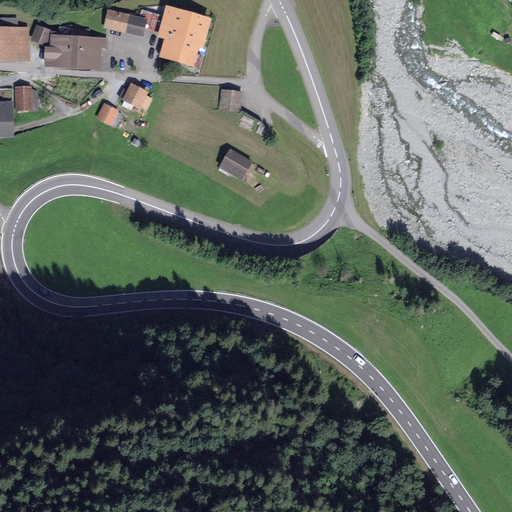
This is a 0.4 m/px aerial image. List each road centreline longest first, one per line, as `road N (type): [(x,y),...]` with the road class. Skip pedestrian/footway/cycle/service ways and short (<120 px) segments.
road 1 (primary): [(469,511),(362,368),(284,318),(194,299),(69,307),(42,301),(21,280),(13,225),(40,193),(61,185),(117,193),(278,245),(313,235),(330,217),(340,184),(337,154),(278,0)]
road 2 (track): [(249,83),(0,66)]
